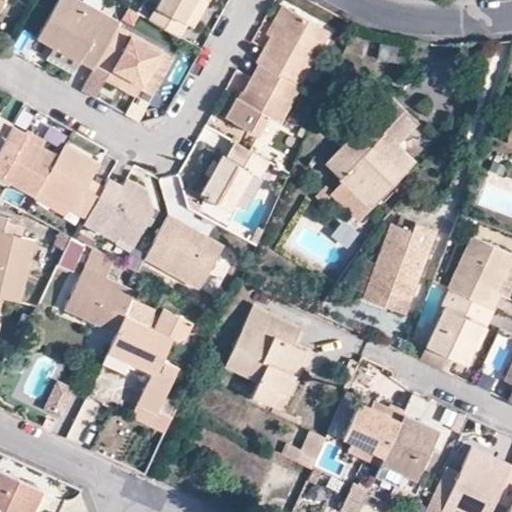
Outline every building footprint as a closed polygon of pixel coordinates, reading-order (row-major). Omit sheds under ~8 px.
[(93,65),(114,26),(116,21),(103,13),(99,19),(82,9),(85,4),(77,0),(54,0),(34,38),(50,47),(51,45),(78,60),(77,61),(91,69),(93,65)] [(172,34),(179,19),(189,0),(155,0),(145,19),(172,34)] [(190,25),(204,0),(189,0),(179,19),(190,25)] [(103,13),(85,4),(82,9),(99,19),(103,13)] [(254,63),(257,64),(298,86),(325,32),(283,8),(254,63)] [(159,51),(114,26),(93,65),(106,72),(138,89),(159,51)] [(350,32),(348,55),(362,57),(376,59),(374,74),(401,78),(405,48),(359,40),(359,33),(350,32)] [(71,70),(77,61),(78,60),(51,45),(50,47),(45,56),(71,70)] [(358,82),(362,57),(348,55),(344,81),(358,82)] [(298,86),(257,64),(239,99),(235,98),(224,118),(259,137),(280,96),(291,101),(299,86),(298,86)] [(134,95),(138,89),(106,72),(103,79),(134,95)] [(338,111),(342,102),(330,96),(326,105),(338,111)] [(397,179),(414,162),(397,145),(417,125),(389,98),(325,164),(345,183),(370,208),(397,179)] [(0,142),(9,126),(0,121),(0,142)] [(9,126),(0,142),(0,184),(8,189),(11,185),(33,197),(55,156),(40,148),(21,138),(23,133),(9,126)] [(24,130),(23,133),(21,138),(40,148),(42,140),(24,130)] [(85,217),(97,195),(85,189),(90,179),(98,162),(62,142),(55,156),(33,197),(63,213),(67,207),(85,217)] [(200,193),(232,212),(253,172),(263,177),(271,162),(233,142),(226,157),(220,154),(200,193)] [(175,176),(162,178),(166,204),(178,202),(175,176)] [(106,178),(102,185),(97,195),(85,217),(80,226),(112,243),(116,238),(130,245),(149,211),(143,187),(124,177),(119,185),(106,178)] [(102,185),(90,179),(85,189),(97,195),(102,185)] [(197,240),(201,231),(165,212),(166,213),(144,253),(199,284),(218,251),(197,240)] [(346,220),(334,235),(350,247),(362,232),(346,220)] [(410,232),(390,224),(363,297),(405,312),(435,230),(414,222),(410,232)] [(0,295),(18,299),(32,237),(0,229),(0,295)] [(63,248),(69,234),(60,229),(53,243),(63,248)] [(223,242),(201,231),(197,240),(218,251),(223,242)] [(511,252),(474,234),(450,286),(494,308),(501,293),(509,297),(511,289),(511,252)] [(114,332),(124,311),(133,292),(80,267),(62,307),(114,332)] [(494,308),(450,286),(441,303),(444,305),(425,342),(464,361),(483,323),(485,325),(494,308)] [(198,355),(223,365),(250,306),(227,295),(218,312),(206,336),(198,355)] [(148,323),(124,311),(114,332),(99,363),(121,374),(127,362),(150,373),(129,417),(162,433),(175,406),(189,374),(159,360),(171,334),(184,340),(193,320),(164,306),(161,313),(154,309),(148,323)] [(299,327),(250,306),(223,365),(255,381),(249,396),(271,405),(277,391),(285,395),(294,376),(291,375),(281,370),(284,362),(299,327)] [(511,360),(502,380),(511,384),(511,387),(506,400),(511,402),(511,360)] [(295,367),(284,362),(281,370),(291,375),(295,367)] [(371,399),(368,406),(383,413),(387,405),(371,399)] [(377,466),(401,413),(387,405),(383,413),(368,406),(357,401),(346,422),(334,417),(327,432),(350,442),(346,452),(377,466)] [(450,426),(459,432),(467,416),(457,412),(450,426)] [(401,413),(377,466),(373,473),(409,490),(437,430),(401,413)] [(296,462),(311,469),(324,438),(310,432),(296,462)] [(491,456),(472,447),(460,475),(443,467),(421,511),(487,511),(495,496),(505,474),(486,466),(491,456)] [(510,464),(491,456),(486,466),(505,474),(510,464)] [(511,511),(511,465),(510,464),(505,475),(495,496),(487,511),(511,511)] [(0,511),(30,511),(40,490),(0,471),(0,511)] [(364,493),(366,490),(351,483),(350,487),(364,493)] [(355,511),(364,493),(350,487),(339,509),(344,511),(355,511)]
